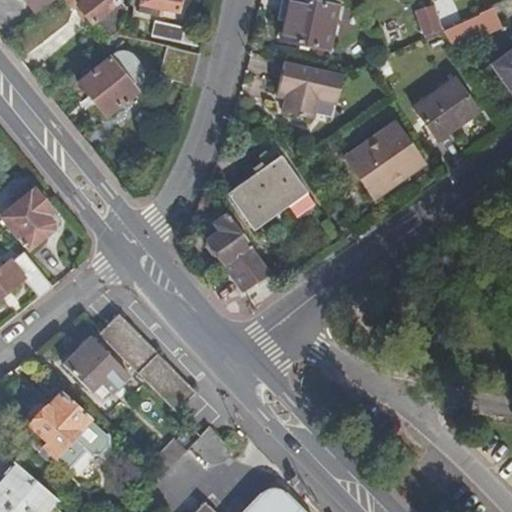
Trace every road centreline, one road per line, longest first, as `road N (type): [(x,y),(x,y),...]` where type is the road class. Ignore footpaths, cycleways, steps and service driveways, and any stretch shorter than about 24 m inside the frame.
road 1 (residential): [(231,361),(511,153)]
road 2 (residential): [(136,249),(163,222),(200,143),(238,0)]
road 3 (tertiary): [(136,249),(0,82)]
road 4 (tertiary): [(375,511),(231,361)]
road 5 (residential): [(0,358),(136,249)]
road 6 (tertiary): [(231,361),(136,249)]
